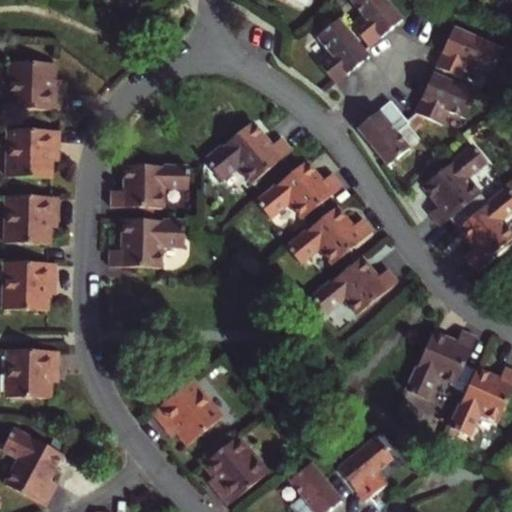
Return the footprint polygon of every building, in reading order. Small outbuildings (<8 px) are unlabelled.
[(346,20),(364,44),(387,26),(398,17),(383,0),(348,0),(358,11),(346,20)] [(311,59),(330,82),(364,54),(332,18),(311,35),(323,50),(311,59)] [(486,72),(497,47),(449,26),(431,65),(458,77),(464,63),(486,72)] [(0,63),(0,102),(50,103),(51,81),(43,81),(44,71),(44,55),(0,54),(0,63)] [(428,71),(410,110),(437,122),(444,108),(461,116),(472,91),(428,71)] [(404,120),(402,117),(385,96),(352,122),(383,160),(404,143),(392,129),(404,120)] [(49,125),(0,123),(0,170),(40,172),(41,155),(41,146),(49,146),(49,125)] [(276,147),(257,123),(210,162),(226,183),(244,168),(257,184),(297,153),(286,139),(276,147)] [(481,156),(468,140),(419,180),(434,199),(425,207),(435,220),(476,188),(462,171),(481,156)] [(308,165),(259,204),(272,220),(289,206),(309,230),(324,218),(318,210),(344,190),(333,177),(324,185),(308,165)] [(190,171),(127,168),(126,193),(114,192),(113,209),(165,211),(166,190),(189,191),(190,171)] [(511,200),(511,191),(503,180),(454,220),(470,240),(460,248),(471,261),(511,229),(498,212),(511,200)] [(47,191),(0,189),(0,236),(39,238),(39,221),(39,213),(47,213),(47,191)] [(353,230),(338,211),(289,250),(302,267),(320,252),(333,268),(374,235),(363,222),(353,230)] [(187,224),(126,222),(125,253),(112,253),(112,269),(162,270),(163,249),(186,250),(187,224)] [(0,302),(36,304),(37,287),(37,278),(45,278),(45,257),(0,255),(0,302)] [(378,281),(362,262),(313,301),(326,318),(345,303),(358,319),(399,286),(388,273),(378,281)] [(456,343),(433,333),(408,391),(427,399),(437,377),(456,385),(476,338),(461,332),(456,343)] [(45,353),(0,352),(0,400),(37,401),(37,385),(37,374),(44,374),(45,353)] [(499,381),(477,371),(451,429),(470,437),(480,415),(499,423),(511,394),(511,372),(504,369),(499,381)] [(232,413),(203,376),(162,408),(176,425),(182,421),(187,428),(197,441),(232,413)] [(181,432),(187,428),(182,421),(176,425),(181,432)] [(42,481),(56,457),(7,429),(0,442),(0,453),(12,461),(0,483),(0,485),(39,508),(51,486),(42,481)] [(212,459),(222,472),(228,480),(223,484),(236,501),(277,470),(247,432),(212,459)] [(367,504),(371,501),(390,485),(380,472),(395,460),(378,439),(340,470),(367,504)] [(330,511),(342,503),(312,465),(291,482),(303,497),(290,506),(294,511),(330,511)] [(217,476),(223,484),(228,480),(222,472),(217,476)]
